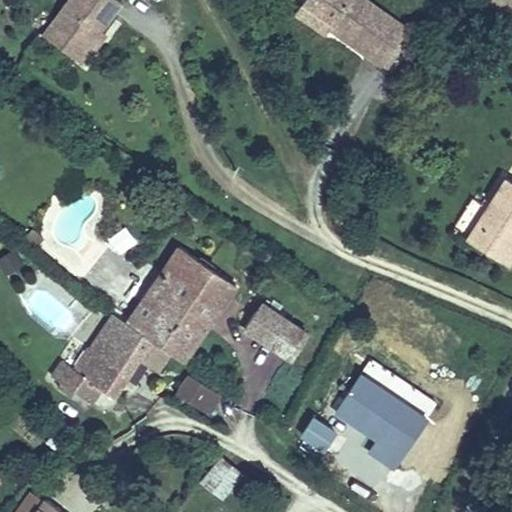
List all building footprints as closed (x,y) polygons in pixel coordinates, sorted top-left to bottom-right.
[(75,0),(55,29),(95,54),(128,0),(75,0)] [(359,0),(302,0),(298,6),(329,28),(323,35),(374,71),(402,30),(359,0)] [(329,28),(298,6),(288,21),(319,41),(323,35),(329,28)] [(470,240),(511,265),(511,171),(470,240)] [(120,255),(137,238),(123,223),(106,240),(120,255)] [(80,253),(96,277),(119,262),(103,238),(80,253)] [(125,331),(167,360),(181,368),(231,293),(176,254),(125,331)] [(274,349),(292,323),(263,301),(242,326),(274,349)] [(122,328),(107,318),(89,341),(97,346),(89,357),(98,365),(122,328)] [(293,365),(310,337),(292,323),(274,349),(293,365)] [(98,365),(89,357),(81,354),(66,374),(57,367),(45,384),(86,412),(98,396),(110,405),(135,369),(154,380),(167,360),(125,331),(122,328),(98,365)] [(219,405),(186,383),(174,402),(205,424),(219,405)] [(383,443),(374,457),(394,475),(425,426),(368,387),(345,421),(383,443)] [(314,416),(298,438),(323,456),(339,434),(314,416)] [(222,501),(239,478),(218,461),(202,482),(222,501)]
